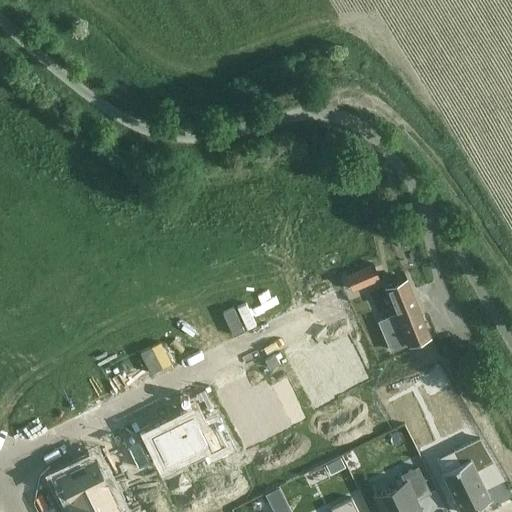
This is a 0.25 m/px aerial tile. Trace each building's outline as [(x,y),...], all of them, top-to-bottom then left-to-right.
[(372,263),(346,274),(352,289),(378,278),(372,263)] [(429,335),(406,277),(385,286),(408,344),(429,335)] [(318,348),(293,361),(309,394),(332,382),(337,392),(366,377),(348,340),(321,354),(318,348)] [(226,390),(220,393),(241,436),(265,424),(271,435),(303,419),(285,382),(269,390),(266,384),(251,391),(245,381),(239,384),(237,380),(224,387),(226,390)] [(193,411),(150,432),(165,462),(206,441),(211,452),(225,445),(213,420),(200,426),(193,411)] [(460,462),(441,471),(460,511),(462,511),(490,498),(483,484),(501,475),(479,437),(454,449),(460,462)] [(138,469),(150,463),(140,441),(127,447),(138,469)] [(59,475),(57,475),(64,489),(65,488),(70,496),(105,479),(93,456),(58,473),(59,475)] [(340,456),(325,464),(329,474),(345,466),(340,456)] [(404,477),(373,492),(382,511),(421,511),(413,495),(428,488),(415,463),(401,470),(404,477)] [(105,479),(70,496),(74,505),(72,506),(75,511),(95,511),(116,502),(105,479)] [(290,511),(278,486),(264,493),(273,511),(290,511)] [(332,511),(358,511),(351,497),(330,507),(332,511)] [(120,511),(116,502),(95,511),(120,511)]
